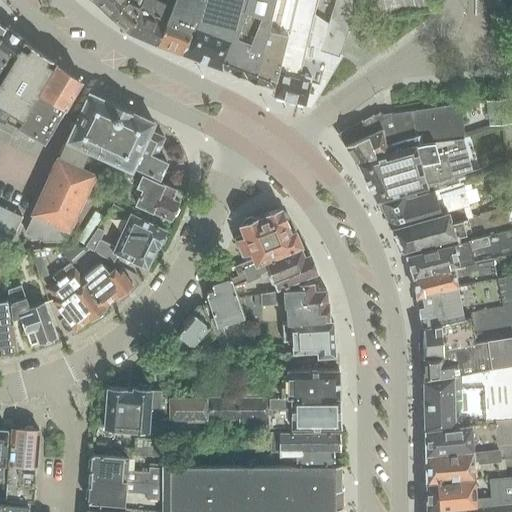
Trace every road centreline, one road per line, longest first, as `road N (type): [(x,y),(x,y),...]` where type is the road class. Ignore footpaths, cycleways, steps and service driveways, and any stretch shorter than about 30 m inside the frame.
road 1 (tertiary): [(398,511),(392,311),(350,205),(297,144)]
road 2 (tertiary): [(274,169),(325,229),(358,312),(365,511)]
road 3 (residential): [(51,378),(122,337),(166,293),(244,147)]
road 4 (tertiary): [(12,0),(95,68),(244,147)]
road 5 (tertiary): [(263,119),(125,48),(61,0)]
road 6 (unclassified): [(297,144),(446,28),(455,0)]
road 7 (residential): [(69,511),(75,439),(51,378)]
